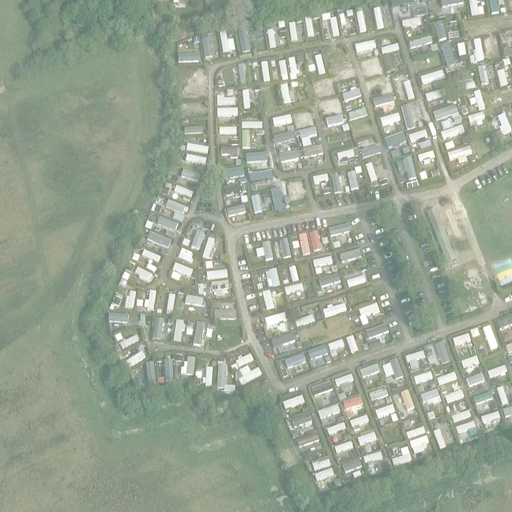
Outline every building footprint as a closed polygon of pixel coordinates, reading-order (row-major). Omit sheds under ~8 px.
[(412,0),(402,0),(391,5),(394,12),(410,4),(412,9),(416,7),(412,0)] [(466,17),(463,0),(457,0),(460,18),(466,17)] [(468,0),(471,17),(478,16),(476,3),(479,3),(478,0),(468,0)] [(498,13),(496,0),(488,0),(491,14),(498,13)] [(372,5),(376,28),(382,26),(380,16),(382,16),(381,12),(379,12),(377,4),(372,5)] [(413,10),(414,18),(427,15),(426,7),(413,10)] [(361,10),(355,11),(358,28),(364,27),(362,16),(365,16),(364,12),(361,13),(361,10)] [(313,37),(310,18),(304,19),(307,38),(313,37)] [(339,36),(335,18),(330,19),(333,37),(339,36)] [(345,18),(339,19),(342,36),(348,35),(346,24),(348,24),(347,20),(346,21),(345,18)] [(419,19),(401,22),(403,28),(410,27),(411,29),(416,28),(415,26),(420,25),(419,19)] [(451,40),(449,22),(441,23),(443,41),(451,40)] [(297,41),(294,23),(289,24),(291,42),(297,41)] [(236,29),(240,52),(246,51),(243,37),(246,37),(244,28),(236,29)] [(281,47),(278,29),(272,30),(276,48),(281,47)] [(225,32),(219,33),(223,53),(234,51),(232,40),(227,41),(225,32)] [(501,55),(497,36),(490,38),(495,57),(501,55)] [(212,57),(209,38),(202,40),(205,59),(212,57)] [(427,44),(425,39),(408,43),(410,49),(420,46),(421,48),(424,48),(423,45),(427,44)] [(483,61),(480,40),(473,41),(475,51),(473,52),(474,57),(469,57),(471,65),(475,64),(475,63),(477,63),(477,62),(483,61)] [(358,52),(375,47),(373,41),(356,46),(358,52)] [(397,45),(381,49),(382,55),(399,51),(397,45)] [(458,66),(455,49),(449,50),(452,67),(458,66)] [(179,62),(198,62),(198,56),(197,56),(197,51),(179,51),(179,62)] [(328,65),(347,61),(346,55),(340,56),(339,54),(336,55),(337,57),(327,60),(328,65)] [(390,55),(381,58),(386,73),(395,70),(392,62),(394,61),(392,56),(390,57),(390,55)] [(325,75),(320,56),(315,57),(319,76),(325,75)] [(433,63),(431,57),(414,62),(416,68),(433,63)] [(378,58),(361,64),(363,70),(374,66),(375,68),(380,66),(379,64),(380,64),(378,58)] [(288,60),(291,75),(297,74),(296,72),(298,72),(298,67),(295,68),(294,59),(288,60)] [(287,76),(284,62),(278,63),(281,77),(287,76)] [(269,82),(267,63),(261,64),(263,83),(269,82)] [(247,85),(245,65),(239,66),(241,85),(247,85)] [(477,66),(480,84),(486,83),(485,78),(488,78),(487,73),(484,73),(482,65),(477,66)] [(437,73),(437,72),(418,79),(420,84),(428,82),(429,84),(433,82),(432,80),(444,76),(442,71),(437,73)] [(507,85),(503,71),(497,72),(500,87),(507,85)] [(355,78),(353,72),(336,77),(338,83),(355,78)] [(386,83),(384,77),(369,82),(371,87),(386,83)] [(334,90),(332,79),(314,83),(316,89),(324,87),(325,91),(327,90),(328,91),(334,90)] [(205,92),(204,83),(187,84),(187,90),(198,90),(198,92),(205,92)] [(395,93),(412,89),(411,83),(399,86),(399,84),(396,85),(396,87),(394,88),(395,93)] [(457,92),(475,89),(474,83),(456,87),(457,92)] [(291,103),(286,85),(279,87),(283,104),(291,103)] [(270,88),(262,90),(265,107),(271,106),(269,95),(271,95),(270,88)] [(425,96),(427,101),(446,95),(444,90),(425,96)] [(250,109),(248,91),(242,92),(244,110),(250,109)] [(344,102),(361,97),(359,91),(349,94),(348,92),(341,93),(344,102)] [(484,109),(479,92),(473,93),(477,104),(474,105),(474,108),(478,107),(479,111),(484,109)] [(394,103),(392,95),(373,101),(375,108),(394,103)] [(217,106),(234,105),(234,99),(224,99),(224,96),(217,96),(217,106)] [(336,106),(335,100),(321,103),(322,109),(328,108),(328,112),(334,111),(333,106),(336,106)] [(364,106),(363,101),(345,105),(347,111),(358,108),(358,110),(361,109),(360,107),(364,106)] [(403,112),(418,108),(417,102),(401,107),(403,112)] [(452,113),(450,107),(432,113),(433,118),(443,115),(443,117),(445,117),(445,115),(452,113)] [(217,117),(238,116),(237,109),(217,110),(217,117)] [(482,113),(467,118),(469,124),(484,119),(482,113)] [(400,121),(398,114),(380,120),(382,127),(400,121)] [(511,132),(504,115),(497,118),(501,127),(499,128),(502,136),(511,132)] [(274,127),(291,123),(290,116),(272,120),(274,127)] [(344,122),(342,116),(324,120),(326,126),(336,124),(337,126),(341,125),(340,122),(344,122)] [(297,129),(312,125),(311,119),(302,121),(302,119),(298,120),(298,123),(295,123),(297,129)] [(407,132),(425,127),(423,121),(405,126),(407,132)] [(455,134),(452,125),(438,130),(440,136),(448,133),(449,135),(452,134),(452,135),(455,134)] [(372,128),(353,133),(355,139),(373,134),(372,128)] [(314,134),(313,129),(299,132),(300,137),(297,138),(298,145),(303,144),(302,138),(304,137),(305,139),(307,139),(307,136),(314,134)] [(427,137),(425,131),(408,136),(410,143),(418,141),(419,144),(425,142),(424,138),(427,137)] [(503,140),(499,132),(493,134),(496,143),(503,140)] [(277,145),(294,140),(293,134),(275,139),(277,145)] [(331,144),(349,139),(348,134),(329,138),(331,144)] [(405,141),(403,136),(386,140),(388,146),(396,144),(397,147),(405,145),(404,141),(405,141)] [(359,143),(362,155),(368,153),(366,148),(369,148),(368,145),(374,144),(372,139),(364,142),(364,141),(359,143)] [(186,151),(207,154),(208,148),(197,146),(197,143),(188,142),(188,145),(187,145),(186,151)] [(464,147),(462,142),(443,148),(444,153),(458,149),(458,152),(463,150),(462,148),(464,147)] [(304,159),(323,155),(321,146),(302,150),(304,159)] [(237,149),(221,149),(221,155),(230,155),(230,159),(237,158),(237,157),(240,157),(240,150),(237,150),(237,149)] [(359,157),(357,149),(352,150),(352,151),(336,155),(338,161),(341,160),(342,163),(347,161),(347,159),(354,157),(354,158),(359,157)] [(301,158),(299,151),(280,156),(281,162),(290,160),(291,162),(295,161),(295,159),(301,158)] [(434,158),(432,152),(417,157),(419,163),(423,161),(424,165),(430,163),(429,160),(434,158)] [(265,153),(244,153),(244,159),(249,159),(249,162),(253,162),(253,159),(265,159),(265,153)] [(205,166),(206,160),(187,156),(185,162),(205,166)] [(413,163),(411,157),(394,161),(396,167),(413,163)] [(377,181),(371,164),(365,166),(371,183),(377,181)] [(224,178),(243,175),(242,169),(223,172),(224,178)] [(356,185),(353,169),(347,171),(350,186),(356,185)] [(200,175),(183,170),(181,177),(198,182),(200,175)] [(431,172),(433,179),(440,177),(437,170),(431,172)] [(340,193),(336,174),(330,175),(334,194),(340,193)] [(328,181),(327,175),(312,178),(314,184),(320,183),(321,185),(325,184),(325,182),(328,181)] [(251,193),(268,190),(267,184),(250,187),(251,193)] [(297,201),(294,184),(289,184),(291,202),(297,201)] [(278,201),(276,186),(270,187),(273,202),(278,201)] [(193,193),(176,187),(174,193),(184,196),(182,199),(189,202),(190,199),(191,199),(193,193)] [(240,188),(224,191),(225,197),(234,195),(235,198),(241,197),(240,188)] [(261,212),(258,196),(250,198),(254,214),(261,212)] [(185,208),(168,201),(165,208),(182,215),(185,208)] [(228,217),(245,213),(243,206),(227,210),(228,217)] [(456,261),(436,210),(427,213),(446,264),(456,261)] [(179,225),(161,218),(159,224),(177,231),(179,225)] [(340,248),(334,231),(329,233),(334,250),(340,248)] [(198,252),(205,234),(199,232),(193,250),(198,252)] [(321,251),(317,233),(309,234),(313,252),(321,251)] [(310,255),(306,235),(298,236),(302,257),(310,255)] [(169,242),(155,236),(153,241),(167,248),(169,242)] [(214,241),(208,239),(202,258),(208,260),(208,259),(211,260),(213,253),(210,252),(211,249),(213,250),(215,245),(213,245),(214,241)] [(144,249),(147,244),(139,240),(137,246),(144,249)] [(291,258),(288,241),(282,243),(282,247),(281,248),(281,252),(284,252),(285,259),(291,258)] [(197,255),(181,249),(179,256),(188,259),(187,262),(194,264),(196,259),(199,261),(201,256),(198,255),(197,255)] [(255,250),(258,265),(264,264),(262,255),(265,254),(264,251),(262,252),(261,249),(255,250)] [(160,258),(144,251),(141,256),(158,263),(160,258)] [(340,271),(360,265),(358,259),(339,265),(340,271)] [(327,273),(323,260),(317,262),(321,275),(327,273)] [(131,274),(134,266),(128,263),(125,271),(131,274)] [(308,279),(304,263),(298,265),(302,280),(308,279)] [(192,271),(175,264),(173,271),(190,278),(192,271)] [(298,282),(295,267),(289,269),(292,283),(298,282)] [(152,276),(137,268),(135,274),(139,276),(138,278),(148,283),(152,276)] [(364,274),(362,269),(342,275),(344,281),(356,277),(356,279),(360,278),(359,276),(364,274)] [(280,286),(276,270),(269,271),(269,274),(266,275),(268,284),(271,283),(272,288),(280,286)] [(207,281),(227,278),(226,271),(206,273),(207,281)] [(340,280),(339,275),(323,280),(325,285),(333,283),(334,285),(337,284),(337,281),(340,280)] [(320,286),(319,280),(305,284),(306,290),(320,286)] [(212,291),(228,289),(227,282),(211,283),(212,291)] [(303,291),(301,285),(284,289),(286,295),(295,293),(296,295),(301,293),(301,291),(303,291)] [(373,295),(371,289),(354,294),(356,300),(373,295)] [(133,309),(136,293),(130,292),(129,298),(127,297),(125,308),(133,309)] [(153,311),(156,293),(150,292),(149,302),(145,301),(144,308),(147,308),(147,310),(153,311)] [(269,292),(262,293),(267,311),(274,309),(271,300),(273,299),(272,294),(270,295),(269,292)] [(172,316),(175,296),(169,295),(166,315),(172,316)] [(118,307),(121,299),(115,297),(114,300),(113,299),(111,304),(112,304),(112,305),(118,307)] [(191,315),(194,299),(186,298),(184,314),(191,315)] [(204,300),(198,299),(196,314),(202,314),(203,306),(205,306),(206,303),(203,303),(204,300)] [(325,318),(346,312),(344,305),(332,308),(332,306),(327,307),(328,310),(323,311),(325,318)] [(379,314),(376,305),(358,311),(361,318),(372,314),(373,316),(379,314)] [(235,312),(214,311),(214,320),(235,321),(235,312)] [(286,322),(284,314),(264,320),(267,327),(279,323),(280,325),(283,324),(283,323),(286,322)] [(338,319),(343,333),(349,331),(346,323),(349,322),(347,316),(338,319)] [(141,325),(140,317),(127,318),(128,324),(133,323),(133,326),(141,325)] [(312,317),(295,322),(297,328),(314,322),(312,317)] [(499,331),(511,325),(511,317),(497,324),(499,331)] [(183,322),(176,321),(173,342),(180,343),(182,331),(184,331),(185,326),(183,326),(183,322)] [(203,325),(197,324),(194,342),(199,343),(201,334),(205,335),(206,326),(203,326),(203,325)] [(386,336),(383,327),(366,333),(368,339),(378,335),(379,338),(386,336)] [(239,336),(239,330),(223,329),(223,335),(231,336),(231,338),(235,339),(235,336),(239,336)] [(310,343),(304,329),(298,332),(304,345),(310,343)] [(491,335),(489,330),(477,334),(479,339),(491,335)] [(293,342),(291,335),(271,342),(274,349),(293,342)] [(472,347),(468,335),(452,340),(455,347),(464,344),(466,349),(472,347)] [(122,350),(138,342),(136,337),(120,345),(122,350)] [(358,352),(352,337),(346,340),(351,354),(358,352)] [(343,347),(341,341),(328,346),(330,352),(343,347)] [(326,356),(323,348),(308,353),(310,359),(319,355),(320,358),(326,356)] [(498,355),(497,350),(483,354),(485,359),(489,358),(489,361),(494,359),(493,357),(498,355)] [(129,369),(145,358),(142,353),(125,363),(129,369)] [(239,369),(253,361),(250,355),(242,359),(241,357),(237,359),(239,361),(235,363),(239,369)] [(290,368),(306,362),(303,355),(287,360),(290,368)] [(424,366),(421,356),(408,360),(410,366),(411,365),(413,370),(424,366)] [(173,377),(172,357),(166,357),(166,361),(163,361),(164,366),(167,366),(167,378),(173,377)] [(431,369),(448,363),(447,357),(439,360),(439,358),(428,361),(431,369)] [(478,363),(476,357),(461,363),(463,368),(473,365),(473,367),(476,366),(476,364),(478,363)] [(193,378),(195,358),(189,358),(188,361),(186,361),(185,366),(188,366),(187,377),(193,378)] [(156,384),(153,363),(147,364),(149,377),(146,377),(147,381),(149,381),(150,384),(156,384)] [(398,369),(396,363),(381,367),(383,373),(398,369)] [(362,379),(379,373),(377,365),(359,372),(362,379)] [(505,367),(488,373),(490,379),(501,374),(502,378),(505,376),(504,373),(507,372),(505,367)] [(211,387),(212,369),(206,369),(205,379),(203,379),(203,384),(205,384),(205,386),(211,387)] [(239,371),(235,373),(235,382),(236,388),(241,386),(241,387),(262,375),(258,369),(242,378),(239,371)] [(432,379),(430,373),(413,379),(415,385),(432,379)] [(439,386),(457,380),(454,374),(437,380),(439,386)] [(353,381),(351,375),(334,381),(336,387),(353,381)] [(485,380),(483,375),(466,381),(467,386),(485,380)] [(233,379),(220,377),(220,380),(217,379),(216,385),(219,386),(218,389),(222,390),(222,387),(233,389),(234,383),(232,383),(233,379)] [(247,394),(266,385),(263,379),(244,389),(247,394)] [(332,393),(330,387),(314,394),(316,399),(324,396),(325,398),(327,397),(326,395),(332,393)] [(502,388),(497,390),(502,407),(508,405),(507,402),(510,401),(508,396),(505,397),(502,388)] [(439,398),(436,391),(420,396),(423,403),(426,402),(427,406),(433,404),(431,400),(439,398)] [(447,404),(464,398),(461,392),(445,398),(447,404)] [(304,404),(302,397),(282,404),(285,410),(287,409),(288,411),(291,410),(291,408),(304,404)] [(363,406),(360,398),(342,404),(345,411),(363,406)] [(411,400),(397,406),(400,412),(406,409),(407,412),(412,410),(410,407),(414,406),(411,400)] [(339,412),(337,406),(320,412),(322,418),(332,414),(333,416),(336,415),(335,413),(339,412)] [(377,419),(395,413),(392,406),(375,412),(377,419)] [(505,418),(511,415),(511,407),(503,411),(505,418)] [(453,424),(471,418),(469,412),(460,415),(459,413),(456,414),(456,416),(451,418),(453,424)] [(498,413),(481,419),(483,424),(493,421),(493,424),(499,422),(498,419),(500,419),(498,413)] [(311,422),(309,415),(291,422),(294,429),(304,425),(305,428),(312,425),(311,423),(311,422)] [(368,422),(366,417),(350,422),(352,428),(354,432),(360,430),(359,426),(368,422)] [(458,433),(476,427),(474,421),(462,426),(461,423),(457,425),(458,427),(456,428),(458,433)] [(345,430),(343,424),(327,430),(329,436),(345,430)] [(385,436),(402,430),(400,425),(383,430),(385,436)] [(423,428),(406,434),(408,440),(425,434),(423,428)] [(436,440),(451,434),(449,429),(434,434),(436,440)] [(296,432),(296,431),(291,433),(293,439),(304,436),(302,430),(296,432)] [(374,434),(357,439),(359,446),(376,440),(374,434)] [(396,437),(398,444),(404,442),(403,442),(405,441),(404,436),(402,436),(401,436),(396,437)] [(426,437),(409,443),(411,449),(422,446),(423,449),(426,448),(425,444),(428,443),(426,437)] [(319,448),(318,443),(299,449),(301,455),(319,448)] [(352,449),(351,443),(334,449),(336,454),(352,449)] [(380,453),(363,458),(364,464),(382,459),(380,453)] [(359,460),(342,467),(344,472),(355,468),(356,471),(362,468),(359,460)] [(314,472),(330,466),(328,461),(320,463),(319,461),(311,463),(314,472)] [(387,462),(381,463),(382,470),(384,470),(384,471),(389,470),(389,469),(389,468),(387,462)] [(333,476),(331,470),(314,476),(316,482),(333,476)]
